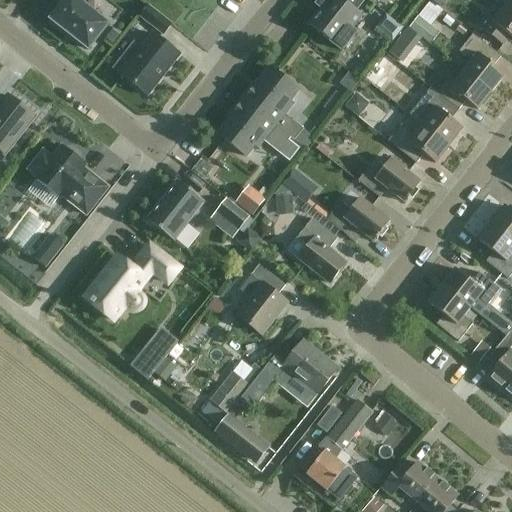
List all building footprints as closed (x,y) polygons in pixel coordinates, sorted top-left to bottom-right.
[(89,50),(108,25),(76,0),(50,0),(61,8),(51,21),(89,50)] [(309,26),(342,52),(356,34),(351,30),(362,16),(356,11),(363,2),(360,0),(321,0),(317,6),(321,10),(309,26)] [(430,0),(430,1),(439,8),(444,2),(441,0),(430,0)] [(451,0),(449,9),(460,12),(463,0),(451,0)] [(149,7),(140,18),(163,35),(171,24),(149,7)] [(511,10),(507,7),(493,25),(489,21),(482,30),(504,48),(511,39),(511,40),(511,10)] [(418,16),(409,28),(429,44),(438,33),(418,16)] [(114,27),(105,39),(112,45),(121,33),(114,27)] [(113,70),(148,97),(180,56),(153,34),(141,48),(135,43),(113,70)] [(472,64),(464,73),(492,95),(505,78),(494,69),(502,59),(473,36),(459,54),(472,64)] [(395,42),(387,52),(402,64),(410,53),(395,42)] [(251,89),(242,100),(294,141),(303,130),(284,115),(293,104),(290,102),(299,91),(270,68),(253,90),(251,89)] [(349,72),(340,84),(351,93),(360,81),(349,72)] [(437,95),(460,113),(466,104),(478,113),(492,95),(464,73),(456,84),(450,80),(437,95)] [(429,117),(422,126),(449,147),(463,131),(452,122),(460,113),(437,95),(431,90),(417,108),(429,117)] [(356,95),(347,106),(358,115),(367,104),(356,95)] [(0,151),(5,155),(35,118),(8,96),(0,106),(0,151)] [(294,141),(242,100),(233,112),(235,113),(218,135),(246,157),(255,146),(258,148),(267,138),(286,152),(294,141)] [(422,126),(415,135),(402,125),(388,144),(395,148),(417,166),(425,157),(435,165),(449,147),(422,126)] [(303,130),(294,141),(304,149),(313,137),(303,130)] [(81,172),(86,166),(83,164),(82,155),(73,148),(65,149),(62,147),(52,159),(47,155),(40,156),(32,167),(33,174),(38,178),(36,180),(60,199),(62,196),(87,216),(108,189),(92,176),(90,180),(81,172)] [(404,206),(421,185),(391,161),(377,178),(368,171),(358,184),(380,201),(387,192),(404,206)] [(287,178),(282,184),(290,190),(295,184),(287,178)] [(298,180),(293,192),(303,196),(308,184),(298,180)] [(147,221),(174,242),(204,203),(178,182),(147,221)] [(0,215),(6,219),(21,195),(5,185),(0,192),(0,215)] [(249,187),(237,203),(254,216),(266,200),(249,187)] [(292,195),(276,196),(277,215),(293,214),(292,195)] [(227,201),(218,213),(242,231),(250,219),(227,201)] [(326,222),(328,223),(349,240),(356,230),(374,244),(390,224),(361,201),(353,212),(341,203),(326,222)] [(491,224),(511,240),(511,213),(505,208),(491,224)] [(0,217),(0,234),(1,235),(9,224),(0,217)] [(311,221),(286,252),(330,287),(346,267),(329,253),(338,242),(311,221)] [(511,240),(491,224),(478,241),(493,253),(486,263),(508,280),(511,274),(511,240)] [(247,230),(237,242),(250,252),(259,240),(247,230)] [(50,237),(33,259),(46,268),(63,246),(50,237)] [(143,301),(140,297),(136,293),(152,272),(167,284),(179,270),(149,246),(138,261),(141,263),(135,272),(118,258),(103,276),(99,281),(85,299),(113,322),(125,306),(130,310),(135,311),(140,310),(143,306),(143,301)] [(262,337),(287,305),(277,298),(285,288),(260,268),(252,278),(263,286),(238,318),(262,337)] [(442,287),(470,309),(476,301),(485,308),(500,290),(478,273),(470,282),(455,270),(442,287)] [(470,309),(442,287),(428,304),(444,316),(436,325),(458,343),(472,325),(463,318),(470,309)] [(215,298),(206,309),(217,317),(226,306),(215,298)] [(502,390),(511,378),(511,353),(510,351),(511,348),(511,335),(509,333),(486,361),(495,368),(487,378),(502,390)] [(161,340),(143,363),(154,372),(157,368),(165,358),(172,349),(161,340)] [(482,342),(471,357),(478,363),(490,348),(482,342)] [(316,396),(336,371),(301,343),(281,368),(316,396)] [(165,358),(157,368),(171,378),(178,368),(165,358)] [(228,416),(227,417),(234,423),(246,408),(251,412),(274,383),(262,373),(242,398),(239,402),(228,416)] [(511,378),(502,390),(511,398),(511,378)] [(229,388),(215,406),(228,416),(239,402),(242,398),(229,388)] [(334,461),(372,414),(357,402),(326,441),(325,440),(317,449),(323,454),(305,477),(339,504),(358,481),(334,461)] [(330,411),(318,427),(326,434),(339,418),(330,411)] [(385,414),(374,426),(387,437),(397,425),(385,414)] [(214,433),(251,462),(263,446),(234,423),(227,417),(226,417),(214,433)] [(406,497),(418,506),(437,483),(417,467),(409,476),(399,467),(381,490),(399,505),(406,497)] [(452,511),(449,509),(457,500),(437,483),(418,506),(424,511),(452,511)] [(374,500),(363,511),(378,511),(383,507),(374,500)]
